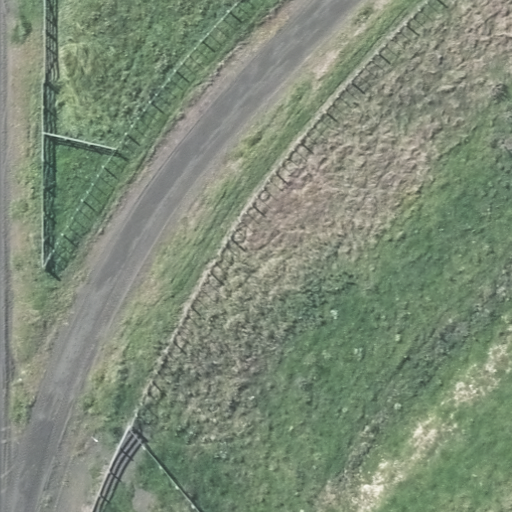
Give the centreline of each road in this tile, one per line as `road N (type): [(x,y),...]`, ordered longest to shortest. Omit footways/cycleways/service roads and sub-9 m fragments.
road 1 (track): [(39,511),(56,433),(105,292),(188,135),(344,0)]
road 2 (track): [(21,0),(24,511)]
